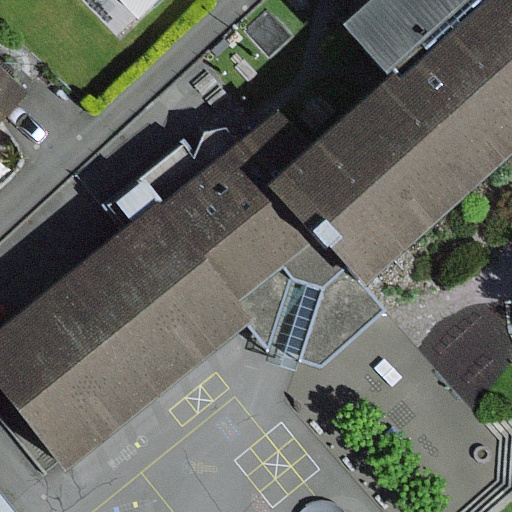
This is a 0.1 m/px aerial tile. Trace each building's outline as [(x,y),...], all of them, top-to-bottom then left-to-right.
[(121,237),(0,337),(0,402),(60,475),(241,326),(228,310),(276,271),(288,286),(318,293),(338,276),(355,295),(362,289),(511,156),(511,0),(495,0),(394,91),(382,78),(340,116),(310,82),(236,148),(223,133),(201,140),(190,163),(181,143),(99,210),(121,237)] [(107,0),(135,27),(162,0),(107,0)] [(340,32),(382,78),(394,91),(495,0),(354,0),(364,11),(340,32)] [(0,127),(29,96),(0,68),(0,127)] [(228,310),(241,326),(262,352),(319,372),(382,314),(362,289),(355,295),(338,276),(318,293),(288,286),(276,271),(228,310)] [(10,511),(0,499),(0,511),(10,511)]
